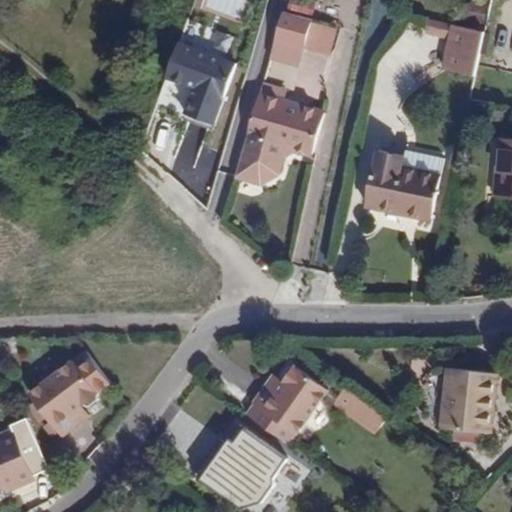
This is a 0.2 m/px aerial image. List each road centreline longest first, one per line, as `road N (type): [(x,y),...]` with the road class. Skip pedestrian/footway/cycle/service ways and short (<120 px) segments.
road 1 (residential): [(64,511),(122,452),(209,318),(511,311)]
road 2 (track): [(306,315),(124,154),(0,61)]
road 3 (track): [(209,318),(0,317)]
